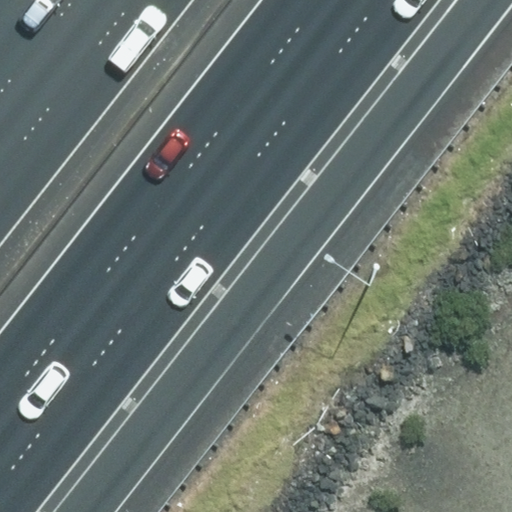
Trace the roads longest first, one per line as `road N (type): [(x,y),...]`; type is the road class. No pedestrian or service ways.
road 1 (motorway): [(320,0),(0,410)]
road 2 (motorway): [(0,169),(133,0)]
